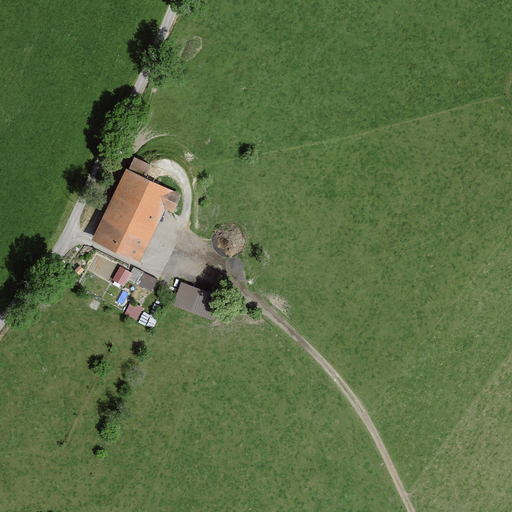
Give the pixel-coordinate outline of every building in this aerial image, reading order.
[(127,173),(96,238),(141,259),(172,194),(127,173)] [(125,284),(132,271),(120,264),(112,277),(125,284)] [(134,281),(154,290),(159,280),(139,271),(134,281)] [(180,280),(173,304),(212,316),(219,293),(180,280)] [(131,312),(141,318),(146,309),(136,303),(131,312)]
